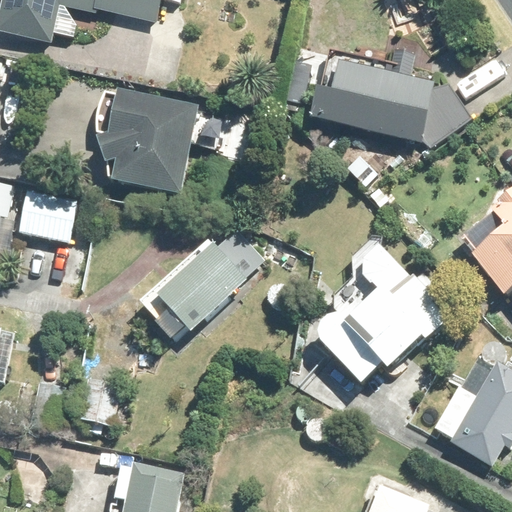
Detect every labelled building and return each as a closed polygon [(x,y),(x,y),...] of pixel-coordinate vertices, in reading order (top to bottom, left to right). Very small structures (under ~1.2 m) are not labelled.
[(95,0),(2,0),(0,10),(0,30),(52,42),(60,4),(96,12),(98,3),(95,2),(95,0)] [(160,0),(95,0),(95,2),(98,3),(156,18),(160,0)] [(340,60),(328,120),(423,142),(437,83),(340,60)] [(312,66),(295,63),(288,104),(306,107),(312,66)] [(97,132),(107,161),(108,160),(108,177),(112,177),(111,180),(183,195),(200,106),(118,88),(118,93),(107,91),(98,109),(97,132)] [(380,178),(359,157),(344,173),(365,194),(380,178)] [(246,174),(255,183),(265,172),(255,163),(246,174)] [(0,182),(0,271),(4,272),(15,221),(8,219),(16,186),(0,182)] [(20,233),(70,242),(78,200),(28,190),(20,233)] [(511,191),(491,207),(507,227),(474,254),(506,294),(511,289),(511,191)] [(323,340),(363,382),(384,361),(390,367),(424,336),(428,339),(451,318),(435,302),(439,298),(415,273),(412,275),(380,242),(365,258),(365,276),(378,290),(350,316),(347,315),(339,313),(331,315),(324,321),(321,331),(323,340)] [(147,304),(163,323),(162,325),(177,343),(192,330),(197,335),(253,284),(215,243),(147,304)] [(473,311),(466,324),(475,329),(482,316),(473,311)] [(0,377),(4,379),(15,329),(0,325),(0,377)] [(511,449),(511,448),(511,368),(499,361),(453,441),(493,465),(505,445),(511,449)] [(321,377),(315,388),(325,393),(331,382),(321,377)] [(90,379),(82,419),(112,425),(121,386),(90,379)] [(40,381),(31,427),(58,432),(67,386),(40,381)] [(135,396),(129,426),(141,429),(148,399),(135,396)] [(336,431),(329,443),(343,450),(350,438),(336,431)] [(123,465),(116,499),(126,502),(123,511),(177,511),(185,473),(133,463),(133,468),(123,465)] [(382,485),(371,511),(429,511),(432,506),(382,485)]
